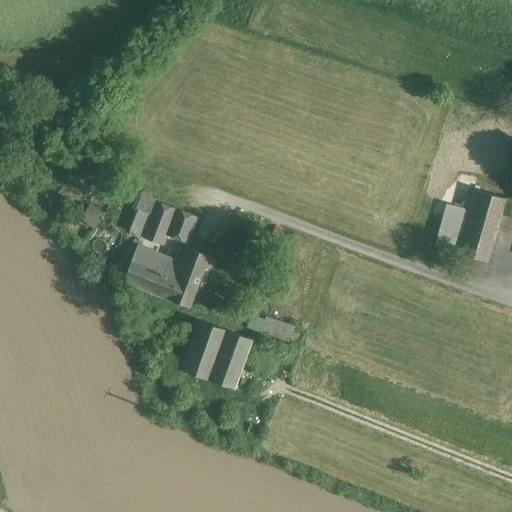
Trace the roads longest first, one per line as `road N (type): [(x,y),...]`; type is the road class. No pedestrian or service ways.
road 1 (residential): [(511,302),(179,177)]
road 2 (track): [(0,124),(47,160),(179,177)]
